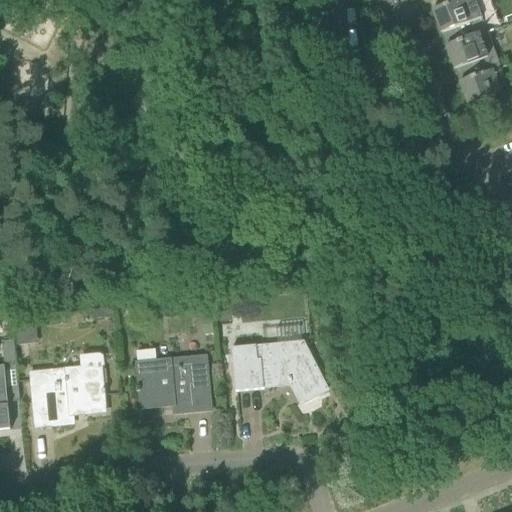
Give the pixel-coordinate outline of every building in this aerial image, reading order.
[(433,0),(438,12),(468,0),(426,0),(427,0),(433,0)] [(474,0),(469,0),(432,14),(446,50),(487,34),(474,0)] [(487,34),(446,50),(454,72),(460,70),(465,83),(459,85),(459,86),(500,71),(499,69),(497,62),(487,34)] [(473,122),(511,107),(511,102),(500,71),(459,86),(467,108),(473,106),(478,119),(473,121),(473,122)] [(35,123),(36,104),(18,103),(16,121),(35,123)] [(511,244),(511,201),(498,207),(511,244)] [(111,310),(92,312),(93,321),(113,319),(113,310),(111,310)] [(29,318),(13,320),(14,328),(30,326),(29,318)] [(203,337),(213,335),(210,322),(201,323),(203,337)] [(218,338),(228,336),(225,323),(216,325),(218,338)] [(14,363),(13,343),(3,344),(4,363),(14,363)] [(301,404),(326,391),(302,344),(231,351),(236,394),(264,391),(263,388),(292,385),(301,404)] [(155,351),(136,353),(137,364),(136,365),(138,389),(136,389),(137,394),(139,394),(140,405),(173,402),(173,410),(174,416),(211,413),(206,358),(156,363),(155,351)] [(104,367),(103,358),(99,356),(79,358),(80,370),(31,375),(36,429),(73,426),(71,411),(104,408),(103,397),(105,397),(105,392),(103,392),(100,369),(104,367)] [(19,403),(17,383),(2,368),(0,368),(0,432),(10,432),(7,404),(19,403)]
